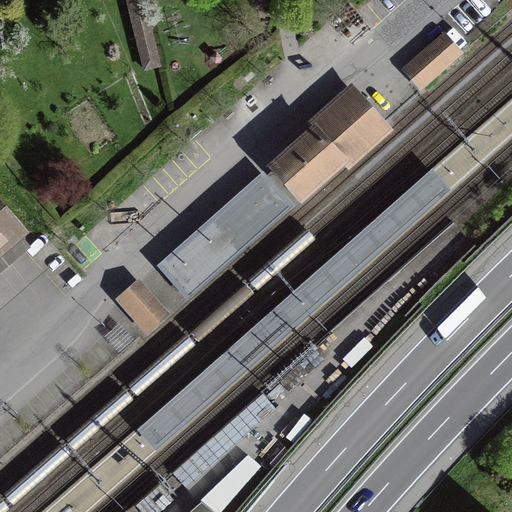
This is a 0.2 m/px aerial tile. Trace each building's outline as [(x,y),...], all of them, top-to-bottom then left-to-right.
[(143,0),(125,0),(142,69),(159,64),(143,0)] [(445,37),(407,70),(421,86),(459,53),(445,37)] [(359,100),(318,135),(339,159),(380,123),(359,100)] [(341,162),(339,159),(318,135),(316,132),(275,168),(301,197),(341,162)] [(294,203),(263,168),(156,263),(189,298),(294,203)] [(0,206),(0,251),(22,233),(0,206)] [(164,314),(138,285),(122,299),(148,328),(164,314)]
